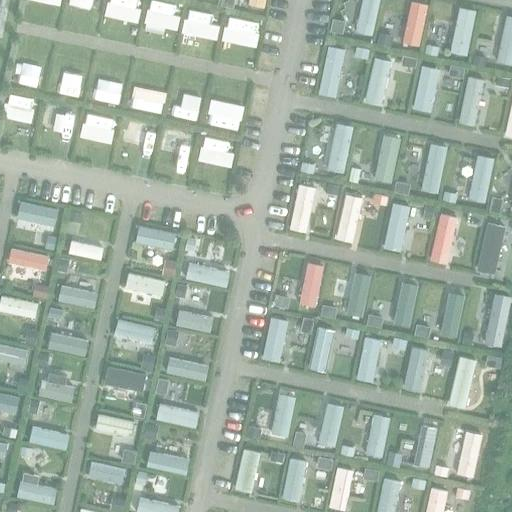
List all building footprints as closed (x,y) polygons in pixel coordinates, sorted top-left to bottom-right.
[(362,0),(356,32),(372,36),(380,0),(362,0)] [(419,46),(428,5),(411,1),(402,42),(419,46)] [(476,11),(459,7),(450,52),(467,55),(476,11)] [(511,16),(506,15),(496,62),(511,64),(511,16)] [(336,97),(345,49),(328,46),(319,94),(336,97)] [(381,105),(391,61),(375,57),(365,101),(381,105)] [(440,69),(422,65),(413,109),(431,113),(440,69)] [(475,126),(484,80),(468,77),(458,122),(475,126)] [(337,123),(327,169),(344,173),(353,126),(337,123)] [(383,135),(374,179),(391,183),(401,139),(383,135)] [(438,193),(447,147),(431,143),(421,189),(438,193)] [(494,158),(478,155),(469,199),(485,203),(494,158)] [(299,184),(289,229),(306,232),(316,188),(299,184)] [(346,195),(336,238),(353,242),(363,198),(346,195)] [(20,215),(54,221),(57,210),(22,203),(20,215)] [(393,203),(384,248),(400,251),(410,206),(393,203)] [(457,218),(440,215),(430,260),(446,264),(457,218)] [(505,227),(487,222),(477,270),(495,274),(505,227)] [(141,226),(138,241),(172,248),(175,233),(141,226)] [(72,241),(69,253),(101,260),(103,248),(72,241)] [(49,256),(11,248),(8,263),(46,271),(49,256)] [(308,262),(299,304),(315,306),(324,265),(308,262)] [(189,263),(186,278),(227,287),(230,272),(189,263)] [(347,314),(362,317),(371,276),(355,272),(347,314)] [(165,281),(129,273),(126,288),(162,296),(165,281)] [(403,282),(394,323),(409,327),(418,284),(403,282)] [(61,286),(59,301),(94,308),(97,293),(61,286)] [(449,292),(441,334),(457,337),(465,295),(449,292)] [(501,347),(511,297),(494,293),(484,344),(501,347)] [(0,304),(0,310),(34,318),(38,304),(2,296),(0,304)] [(179,311),(176,325),(210,332),(213,317),(179,311)] [(288,321),(271,317),(263,358),(279,362),(288,321)] [(114,336),(151,344),(155,328),(118,319),(114,336)] [(326,372),(335,331),(317,327),(309,368),(326,372)] [(86,343),(51,335),(49,348),(83,355),(86,343)] [(356,379),(373,383),(381,341),(365,337),(356,379)] [(0,344),(0,359),(24,365),(27,351),(0,344)] [(412,346),(403,388),(420,391),(429,350),(412,346)] [(459,356),(448,404),(466,408),(477,360),(459,356)] [(206,381),(209,365),(170,358),(166,372),(206,381)] [(104,384),(143,392),(146,374),(108,366),(104,384)] [(71,402),(75,386),(42,380),(39,395),(71,402)] [(0,408),(14,412),(18,397),(0,393),(0,408)] [(279,394),(272,433),(287,437),(295,397),(279,394)] [(327,403),(319,443),(335,447),(344,406),(327,403)] [(159,404),(156,419),(196,428),(199,412),(159,404)] [(99,414),(95,429),(131,437),(134,422),(99,414)] [(366,454),(382,457),(390,417),(374,414),(366,454)] [(437,428),(421,425),(413,464),(428,468),(437,428)] [(69,435),(33,427),(29,442),(66,450),(69,435)] [(473,477),(483,435),(466,431),(457,474),(473,477)] [(260,453),(244,450),(235,489),(251,492),(260,453)] [(186,475),(190,459),(150,451),(147,467),(186,475)] [(307,462),(290,459),(283,498),(299,501),(307,462)] [(92,461),(88,476),(122,484),(126,469),(92,461)] [(345,510),(353,471),(338,468),(329,507),(345,510)] [(377,511),(394,511),(401,482),(384,479),(377,511)] [(17,497),(54,504),(57,489),(20,481),(17,497)] [(431,488),(425,511),(443,511),(448,492),(431,488)] [(178,511),(180,506),(140,498),(136,511),(178,511)]
